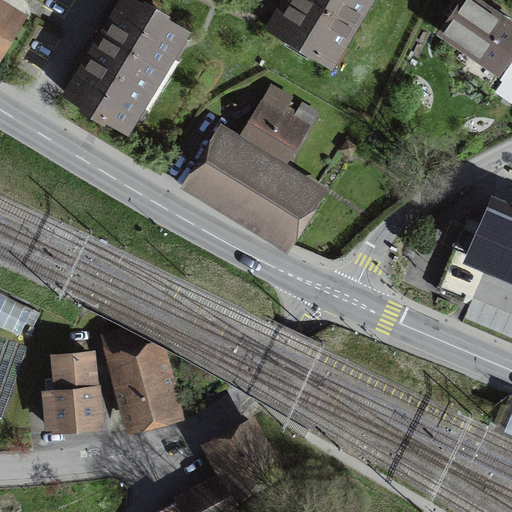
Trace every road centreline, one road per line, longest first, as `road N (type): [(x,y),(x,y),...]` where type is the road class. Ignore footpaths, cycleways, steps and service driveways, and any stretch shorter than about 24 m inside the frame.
road 1 (primary): [(310,285),(0,109)]
road 2 (residential): [(149,450),(243,397),(310,285)]
road 3 (residential): [(511,150),(404,215),(368,261),(351,301)]
road 4 (primary): [(511,371),(351,301)]
road 5 (residential): [(0,466),(149,450)]
